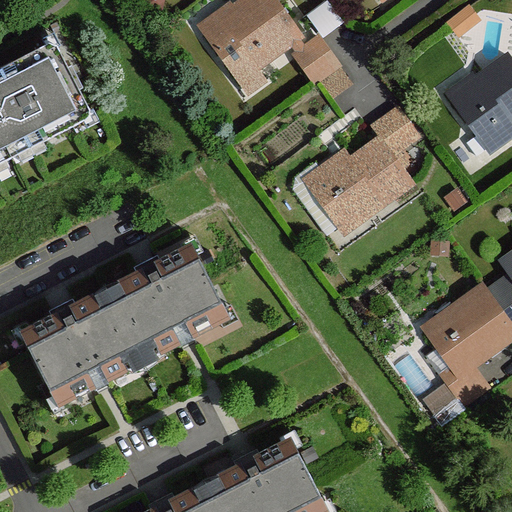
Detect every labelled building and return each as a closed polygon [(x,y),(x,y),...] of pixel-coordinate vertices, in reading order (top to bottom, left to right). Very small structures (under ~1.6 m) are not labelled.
[(149,0),(148,7),(163,10),(164,0),(149,0)] [(302,35),(276,0),(249,0),(235,11),(237,13),(207,36),(243,86),(261,73),(256,67),(269,58),(270,59),(290,44),(301,37),(302,35)] [(333,0),(331,0),(313,9),(324,33),(344,23),(333,0)] [(471,8),(451,24),(460,37),(480,20),(471,8)] [(301,37),(290,44),(298,55),(309,48),(301,37)] [(298,55),(296,57),(316,84),(320,81),(339,66),(341,66),(322,39),(309,48),(298,55)] [(0,70),(0,134),(13,159),(89,121),(91,113),(90,109),(66,63),(59,48),(50,45),(0,70)] [(480,85),(455,103),(479,136),(488,149),(490,151),(511,135),(511,123),(511,57),(478,82),(480,85)] [(352,85),(339,66),(320,81),(334,99),(352,85)] [(375,129),(384,140),(394,154),(419,136),(401,111),(375,129)] [(0,165),(13,159),(0,134),(0,165)] [(488,149),(479,136),(469,143),(478,157),(488,149)] [(343,166),(311,188),(344,233),(414,182),(394,154),(384,140),(345,168),(343,166)] [(447,254),(448,244),(435,243),(435,254),(447,254)] [(144,272),(109,290),(145,361),(180,343),(196,335),(231,317),(194,247),(162,263),(144,272)] [(511,277),(511,259),(503,266),(511,277)] [(511,323),(511,285),(494,299),(511,323)] [(511,323),(494,299),(486,288),(455,309),(457,312),(428,333),(456,374),(458,376),(474,365),(511,337),(511,323)] [(145,361),(109,290),(76,307),(52,319),(23,334),(59,405),(93,387),(112,378),(145,361)] [(490,387),(474,365),(458,376),(456,374),(447,381),(465,406),(490,387)] [(207,485),(220,511),(328,511),(329,511),(293,441),(259,458),(238,468),(207,485)] [(220,511),(207,485),(175,501),(152,511),(220,511)]
